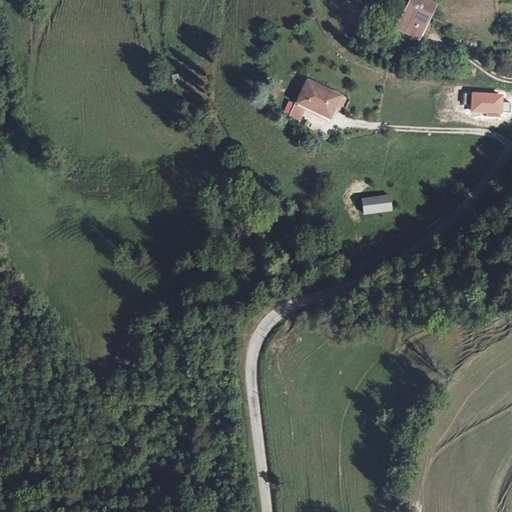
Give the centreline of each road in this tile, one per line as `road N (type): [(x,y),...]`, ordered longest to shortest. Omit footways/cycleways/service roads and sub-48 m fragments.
road 1 (tertiary): [(267,511),(252,362),(264,327),(295,302),(377,272),(511,153)]
road 2 (track): [(183,315),(341,267),(446,200),(473,170),(504,160)]
road 3 (track): [(0,266),(93,404),(108,413),(127,407),(132,350),(161,321),(183,315)]
road 4 (residential): [(339,122),(461,130),(511,145)]
